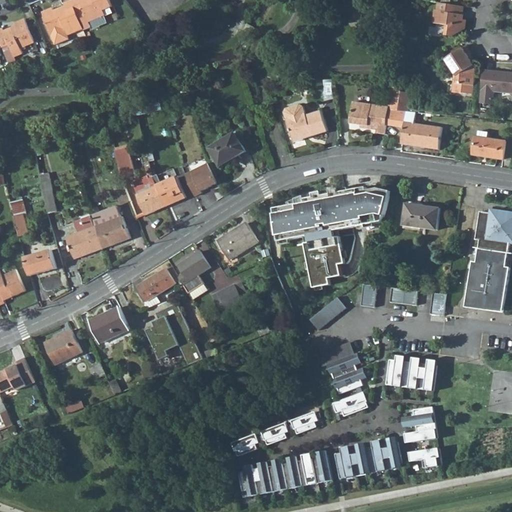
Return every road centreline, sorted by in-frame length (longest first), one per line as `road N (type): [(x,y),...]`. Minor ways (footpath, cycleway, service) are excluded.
road 1 (residential): [(0,338),(74,306),(276,179),(330,163),(511,182)]
road 2 (residential): [(324,341),(386,325),(444,335),(511,331)]
